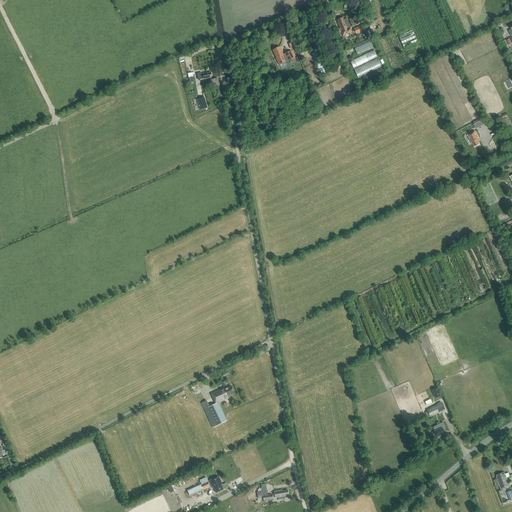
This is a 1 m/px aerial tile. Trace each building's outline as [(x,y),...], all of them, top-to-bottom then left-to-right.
[(350,28),(348,28),(347,25),(349,24),(347,19),(343,20),(342,18),(338,20),(339,22),(338,23),(343,36),(344,38),(355,33),(354,31),(352,27),(350,28)] [(403,47),(418,42),(412,26),(398,32),(403,47)] [(355,49),(357,55),(371,49),(369,43),(355,49)] [(284,56),(283,55),(279,47),(273,50),(277,58),(276,58),(280,67),(286,65),(285,62),(294,58),(291,51),(285,54),(286,55),(284,56)] [(375,51),(351,60),(354,68),(378,58),(375,51)] [(358,77),(382,67),(378,58),(354,68),(358,77)] [(188,78),(187,79),(187,83),(189,82),(189,83),(195,81),(194,73),(191,73),(187,74),(188,78)] [(204,97),(197,100),(200,110),(207,108),(204,97)] [(502,120),(505,128),(511,125),(507,118),(502,120)] [(476,129),(482,126),(484,125),(480,119),(478,120),(473,122),(476,129)] [(468,136),(472,144),(473,144),(475,147),(479,145),(478,141),(480,140),(475,132),(468,136)] [(228,397),(235,393),(231,386),(224,389),(223,388),(211,394),(216,404),(204,410),(213,428),(227,421),(218,403),(228,398),(228,397)] [(441,396),(436,387),(431,390),(436,399),(441,396)] [(441,404),(428,410),(430,416),(444,409),(441,404)] [(436,436),(437,437),(439,437),(440,437),(440,436),(440,435),(444,433),(442,428),(444,427),(442,423),(434,427),(436,431),(434,432),(432,433),(433,434),(434,436),(434,437),(436,436)] [(498,483),(501,490),(509,487),(506,478),(510,477),(508,473),(504,474),(503,472),(496,475),(497,477),(496,478),(497,479),(494,480),(495,484),(498,483)] [(216,493),(223,489),(221,485),(222,484),(218,477),(210,481),(213,488),(214,488),(216,493)] [(199,480),(201,485),(187,491),(189,496),(210,487),(205,478),(199,480)] [(282,491),(282,490),(274,491),(275,498),(278,497),(278,500),(281,500),(280,497),(287,496),(287,495),(288,494),(287,490),(282,491)]
